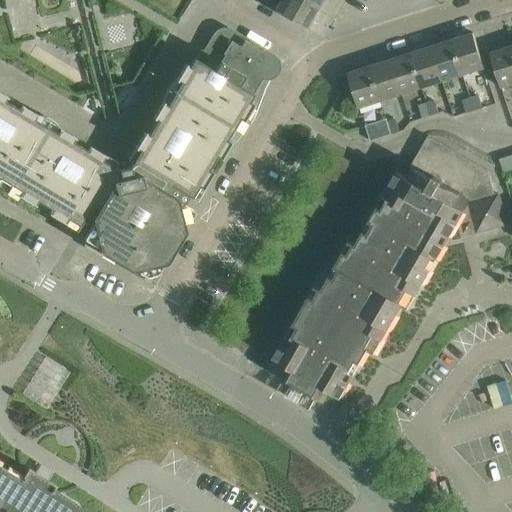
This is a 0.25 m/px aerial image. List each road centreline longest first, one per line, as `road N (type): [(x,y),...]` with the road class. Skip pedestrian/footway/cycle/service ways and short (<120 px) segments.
road 1 (residential): [(151,339),(308,59)]
road 2 (tertiary): [(388,511),(327,448),(151,339)]
road 3 (residential): [(308,59),(485,5)]
road 4 (tertiary): [(151,339),(0,255)]
